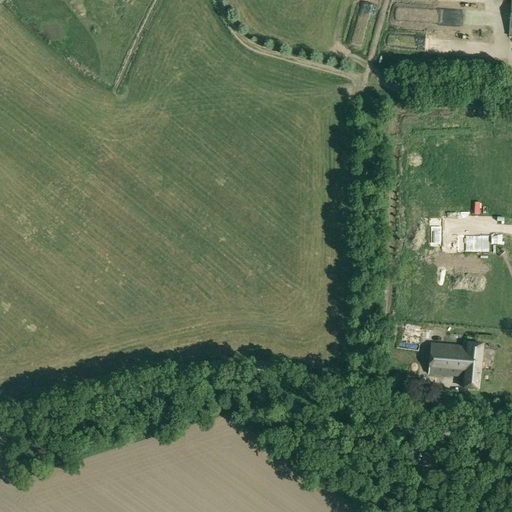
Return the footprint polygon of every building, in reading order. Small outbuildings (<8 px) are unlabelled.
[(431,227),(431,244),(441,244),(441,227),(431,227)] [(466,236),(466,251),(489,251),(489,236),(466,236)] [(419,320),(424,263),(403,261),(398,318),(419,320)] [(395,327),(393,341),(403,343),(406,329),(395,327)] [(408,349),(419,350),(421,328),(410,327),(408,349)] [(429,374),(464,378),(463,388),(479,389),(484,345),(467,344),(467,347),(432,344),(429,374)] [(423,461),(439,465),(443,444),(427,441),(423,461)]
